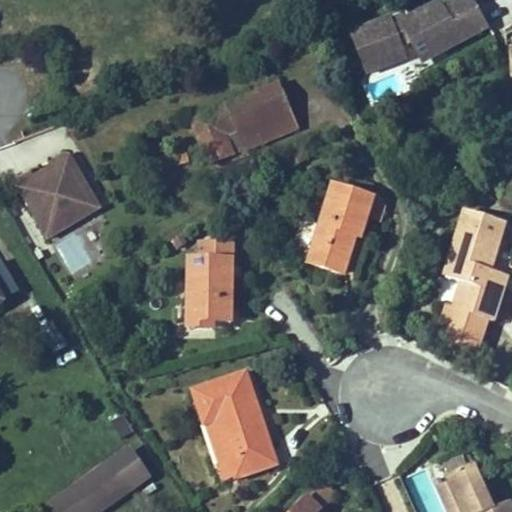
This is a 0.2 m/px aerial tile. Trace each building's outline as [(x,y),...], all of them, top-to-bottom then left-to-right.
[(489,28),(472,0),(406,0),(351,32),(373,70),(405,51),(404,48),(411,44),(418,56),(442,43),(447,52),(489,28)] [(270,141),(263,124),(290,113),(279,87),(193,122),(210,165),(270,141)] [(296,130),(290,113),(263,124),(270,141),(296,130)] [(68,217),(95,200),(71,158),(58,165),(58,171),(50,176),(48,172),(34,179),(32,176),(17,185),(48,240),(74,226),(68,217)] [(58,171),(58,165),(48,172),(50,176),(58,171)] [(362,239),(368,219),(380,223),(385,208),(377,198),(375,197),(374,201),(335,188),(311,265),(345,276),(357,238),(362,239)] [(68,217),(74,226),(100,209),(95,200),(68,217)] [(491,272),(506,225),(467,213),(447,279),(464,285),(456,310),(449,308),(439,340),(478,352),(488,321),(494,323),(508,277),(491,272)] [(73,274),(91,264),(75,234),(57,244),(73,274)] [(232,324),(233,279),(241,279),(241,268),(233,268),(234,246),(201,245),(201,263),(192,263),(190,324),(215,324),(232,324)] [(4,260),(0,261),(0,279),(7,292),(18,286),(4,260)] [(277,466),(246,376),(195,393),(206,425),(207,425),(221,464),(232,461),(238,479),(277,466)] [(52,511),(99,511),(144,481),(126,455),(50,508),(52,511)] [(469,470),(464,458),(458,461),(463,472),(469,470)] [(238,479),(232,461),(221,464),(227,483),(238,479)] [(501,511),(500,508),(494,511),(474,468),(469,470),(463,472),(458,461),(443,467),(449,479),(437,484),(450,511),(501,511)] [(321,511),(335,497),(322,486),(309,500),(321,511)] [(321,511),(309,500),(298,511),(321,511)]
